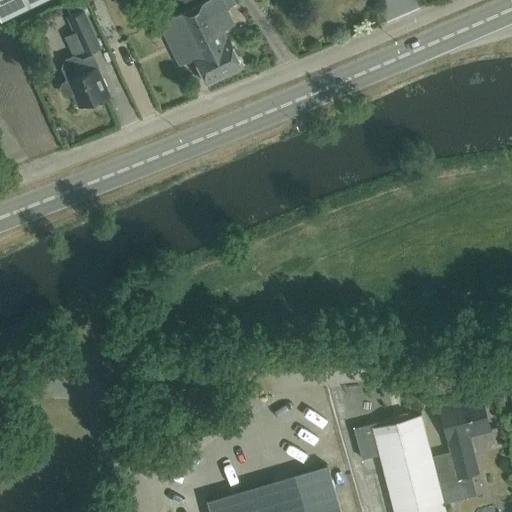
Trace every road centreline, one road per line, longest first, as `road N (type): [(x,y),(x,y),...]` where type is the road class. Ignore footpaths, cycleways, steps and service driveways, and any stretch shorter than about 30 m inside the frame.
road 1 (tertiary): [(0,217),(511,10)]
road 2 (residential): [(0,184),(472,0)]
road 3 (unclassified): [(91,383),(511,332)]
road 4 (unclassified): [(134,511),(91,383)]
